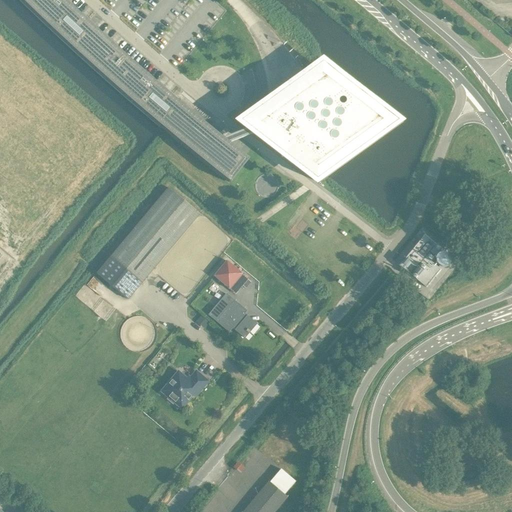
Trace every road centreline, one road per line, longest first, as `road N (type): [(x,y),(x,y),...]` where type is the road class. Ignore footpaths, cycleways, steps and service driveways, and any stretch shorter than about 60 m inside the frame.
road 1 (unclassified): [(90,0),(391,248)]
road 2 (unclassified): [(171,511),(391,248)]
road 3 (primary): [(511,292),(423,326),(382,357),(357,402),(329,511)]
road 4 (primary): [(411,511),(378,466),(378,403),(413,355),(491,315)]
road 5 (unknown): [(269,394),(146,289)]
road 6 (secondary): [(511,112),(463,53),(401,0)]
road 7 (unclassified): [(391,248),(418,210),(453,123)]
